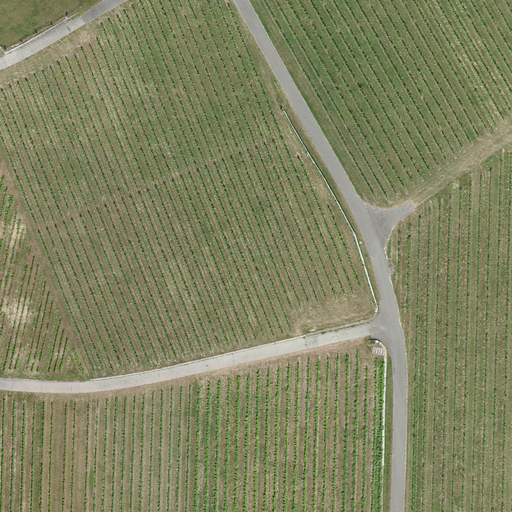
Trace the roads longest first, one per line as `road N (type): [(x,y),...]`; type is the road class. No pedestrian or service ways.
road 1 (track): [(397,511),(401,364),(385,288),(358,211),(241,0)]
road 2 (track): [(394,326),(120,382),(0,385)]
road 3 (track): [(368,234),(511,140)]
road 4 (track): [(0,63),(117,0)]
